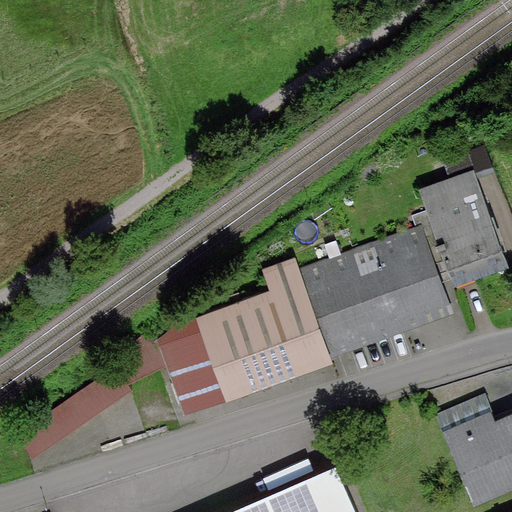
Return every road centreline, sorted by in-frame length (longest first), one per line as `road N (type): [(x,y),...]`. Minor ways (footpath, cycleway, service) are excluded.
road 1 (unclassified): [(511,348),(0,495)]
road 2 (track): [(0,296),(398,0)]
